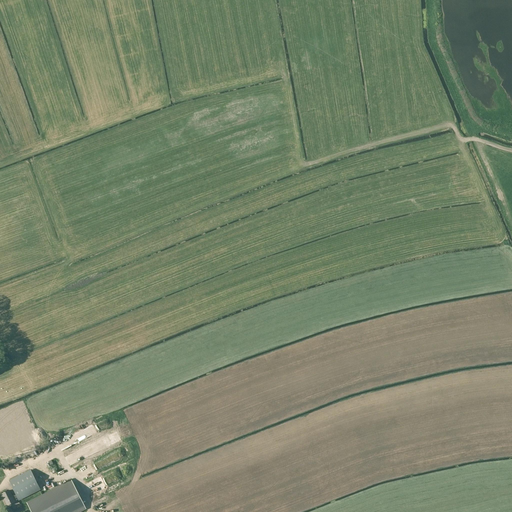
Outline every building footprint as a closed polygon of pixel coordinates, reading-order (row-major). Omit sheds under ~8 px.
[(104,465),(126,457),(123,450),(102,458),(104,465)] [(80,477),(99,467),(96,461),(77,471),(80,477)] [(30,470),(9,480),(16,495),(12,497),(9,490),(2,494),(7,506),(15,502),(14,501),(18,499),(19,500),(40,490),(30,470)] [(27,503),(31,511),(77,511),(85,508),(72,481),(27,503)] [(96,504),(99,511),(101,511),(113,506),(109,498),(96,504)]
